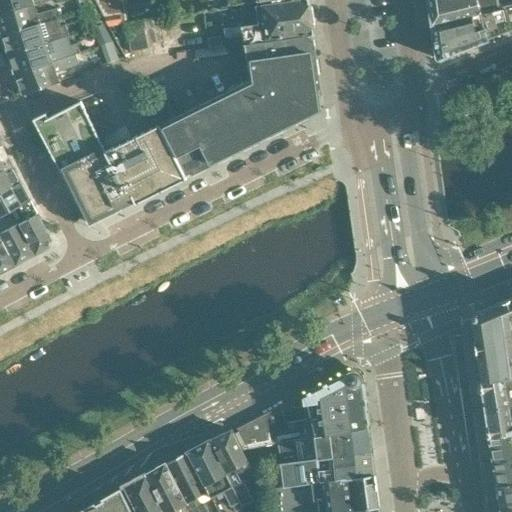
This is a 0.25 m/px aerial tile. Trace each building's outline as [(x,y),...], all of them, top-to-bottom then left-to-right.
[(0,0),(0,13),(35,3),(35,4),(50,0),(0,0)] [(95,7),(91,0),(79,0),(83,11),(87,10),(95,7)] [(95,0),(103,15),(122,14),(123,23),(126,23),(125,13),(126,13),(124,0),(95,0)] [(262,4),(239,7),(245,42),(267,40),(313,34),(313,33),(308,0),(295,0),(262,5),(262,4)] [(499,7),(497,0),(427,0),(430,14),(431,25),(500,10),(499,7)] [(58,18),(61,17),(58,8),(38,13),(35,4),(35,3),(0,13),(0,27),(2,34),(40,23),(41,23),(58,18)] [(473,46),(511,30),(511,3),(499,7),(500,10),(431,25),(436,57),(437,57),(437,58),(438,59),(439,59),(440,59),(440,60),(443,59),(442,58),(473,46)] [(103,23),(95,7),(87,10),(94,26),(103,23)] [(184,7),(173,7),(173,15),(185,15),(184,7)] [(122,14),(104,15),(108,25),(123,23),(122,14)] [(40,23),(2,34),(8,54),(47,42),(47,43),(69,35),(69,34),(66,24),(61,26),(58,18),(41,23),(40,23)] [(148,47),(143,21),(126,24),(131,51),(148,47)] [(113,41),(103,23),(94,26),(103,45),(113,41)] [(248,80),(160,124),(186,174),(187,175),(188,177),(324,109),(319,73),(318,70),(313,34),(267,40),(245,42),(245,43),(251,79),(248,80)] [(47,42),(8,54),(12,69),(14,75),(76,54),(81,52),(77,43),(72,44),(69,35),(47,43),(47,42)] [(117,48),(113,41),(103,45),(106,52),(117,48)] [(59,80),(56,72),(79,64),(76,54),(14,75),(23,95),(59,80)] [(187,175),(186,174),(160,124),(107,150),(83,101),(50,117),(47,112),(35,119),(86,221),(94,224),(121,210),(119,205),(132,198),(135,204),(187,178),(185,176),(187,175)] [(8,157),(0,142),(0,141),(0,168),(11,163),(8,157)] [(0,192),(21,181),(11,163),(0,168),(0,192)] [(31,201),(21,181),(0,192),(0,217),(3,216),(12,211),(31,201)] [(52,239),(38,213),(31,201),(12,211),(19,224),(35,254),(49,246),(52,239)] [(3,216),(0,217),(0,231),(17,264),(35,254),(19,224),(10,229),(3,216)] [(0,272),(17,264),(0,231),(0,272)] [(511,325),(511,297),(477,312),(472,323),(473,323),(474,331),(511,325)] [(511,325),(474,331),(476,340),(475,340),(477,351),(477,357),(511,351),(511,325)] [(511,351),(477,357),(481,381),(511,376),(511,351)] [(368,427),(364,396),(363,383),(362,383),(362,382),(363,381),(363,380),(363,378),(363,377),(362,375),(361,374),(360,372),(359,371),(358,370),(356,369),(354,369),(352,369),(351,369),(350,369),(348,370),(346,370),(345,372),(343,374),(343,373),(301,394),(305,419),(288,422),(279,406),(236,428),(247,448),(279,442),(314,436),(314,437),(368,427)] [(511,376),(481,381),(486,409),(511,404),(511,376)] [(511,433),(511,404),(486,409),(490,436),(511,433)] [(424,407),(416,408),(417,419),(425,418),(424,407)] [(371,451),(368,427),(314,437),(314,436),(279,442),(281,465),(317,459),(371,451)] [(250,465),(231,430),(210,439),(232,486),(240,501),(242,506),(255,500),(245,481),(242,482),(237,472),(250,465)] [(511,433),(490,436),(492,449),(493,449),(495,461),(511,458),(511,433)] [(232,486),(210,439),(186,452),(195,469),(207,492),(208,492),(210,496),(223,490),(231,506),(240,501),(232,486)] [(317,459),(281,465),(284,486),(320,481),(320,482),(374,474),(371,451),(317,459)] [(207,492),(195,469),(186,452),(165,463),(191,511),(209,511),(205,504),(201,505),(197,497),(207,492)] [(511,458),(495,461),(494,461),(498,485),(511,483),(511,458)] [(191,511),(165,463),(146,474),(164,511),(191,511)] [(265,467),(254,471),(260,486),(270,483),(265,467)] [(164,511),(146,474),(123,486),(137,511),(141,510),(141,511),(164,511)] [(375,474),(374,474),(320,482),(320,481),(284,486),(270,488),(272,511),(339,511),(378,506),(379,506),(375,474)] [(511,508),(511,483),(498,485),(503,510),(511,508)] [(133,511),(120,488),(102,498),(103,500),(95,504),(94,503),(77,511),(133,511)]
